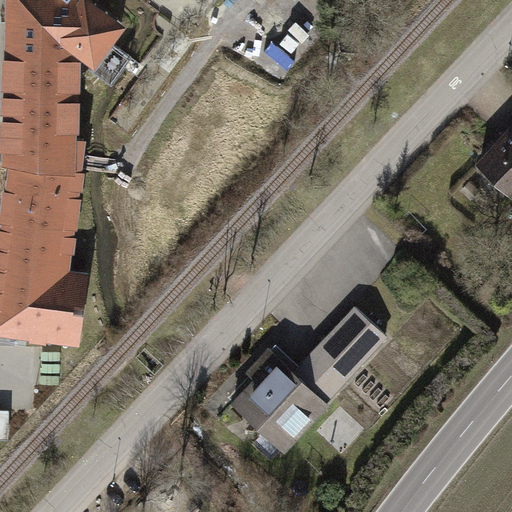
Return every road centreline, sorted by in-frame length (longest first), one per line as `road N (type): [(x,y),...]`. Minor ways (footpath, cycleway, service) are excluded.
road 1 (residential): [(511,36),(64,511)]
road 2 (primary): [(511,374),(399,511)]
